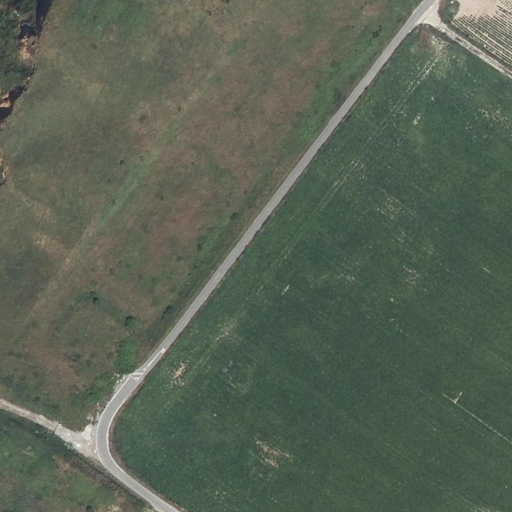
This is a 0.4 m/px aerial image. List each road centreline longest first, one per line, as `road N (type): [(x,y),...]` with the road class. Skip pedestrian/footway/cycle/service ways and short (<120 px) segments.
road 1 (unclassified): [(432,0),(109,412),(97,437),(107,468),(166,511)]
road 2 (track): [(107,468),(0,408)]
